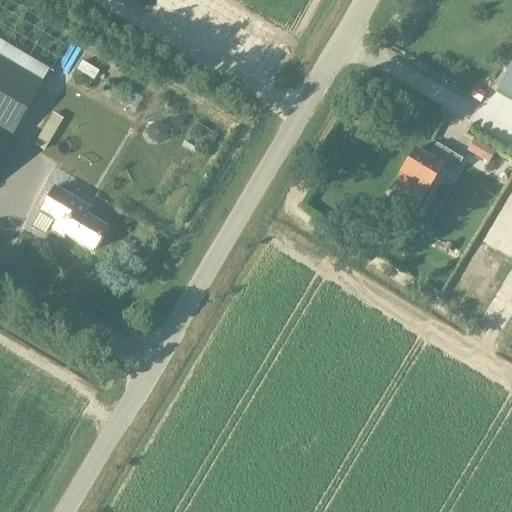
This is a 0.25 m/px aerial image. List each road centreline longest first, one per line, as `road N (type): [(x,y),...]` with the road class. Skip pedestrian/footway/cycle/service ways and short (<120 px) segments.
road 1 (unclassified): [(63,511),(367,0)]
road 2 (unknown): [(101,0),(297,118)]
